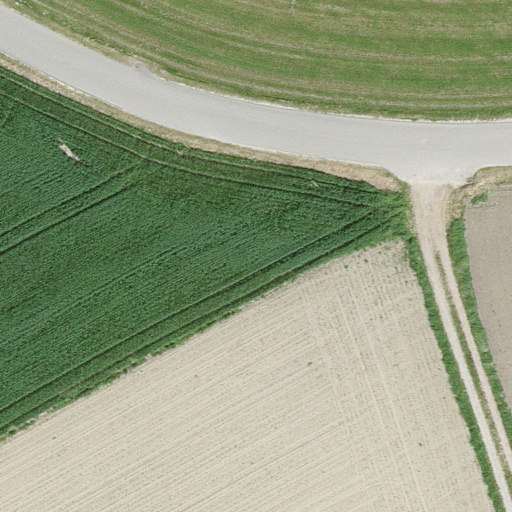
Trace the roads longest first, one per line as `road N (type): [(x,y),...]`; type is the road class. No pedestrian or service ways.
road 1 (unclassified): [(0,26),(145,94),(212,114),(422,148),(511,143)]
road 2 (track): [(511,488),(439,269),(422,148)]
